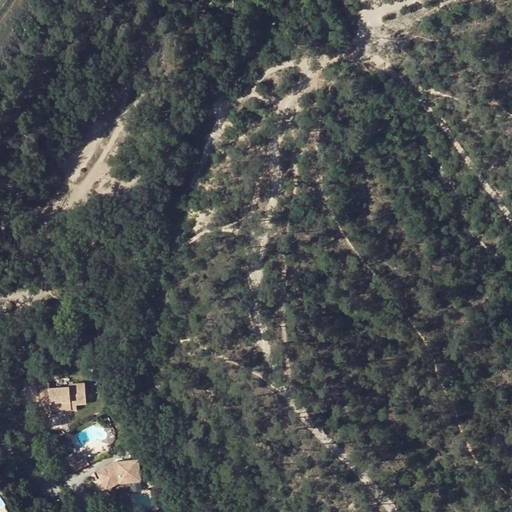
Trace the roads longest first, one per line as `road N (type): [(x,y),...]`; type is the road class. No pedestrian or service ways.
road 1 (track): [(390,511),(285,381),(256,287),(285,102),(317,65)]
road 2 (track): [(110,144),(138,97),(159,90),(219,109),(286,64),(335,58)]
road 3 (track): [(335,58),(389,68),(408,83),(511,220)]
road 4 (track): [(19,305),(49,243),(93,199),(110,144)]
road 5 (residential): [(63,511),(0,406)]
